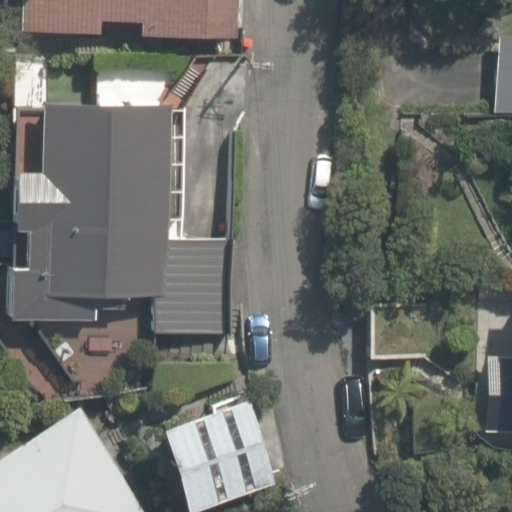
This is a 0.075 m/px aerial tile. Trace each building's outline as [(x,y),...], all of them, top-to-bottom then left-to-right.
[(22,0),(22,27),(84,28),(84,13),(114,13),(113,29),(225,31),(225,0),(22,0)] [(511,0),(485,0),(486,106),(511,105),(511,0)] [(15,161),(0,160),(0,229),(5,230),(4,265),(0,265),(0,315),(91,318),(92,295),(133,297),(133,324),(234,328),(237,233),(153,231),(157,83),(17,78),(15,161)] [(511,280),(492,280),(488,421),(511,421),(511,280)] [(446,298),(361,295),(359,355),(444,358),(446,298)] [(232,387),(135,421),(165,507),(262,473),(232,387)] [(115,511),(56,407),(0,438),(0,511),(115,511)]
